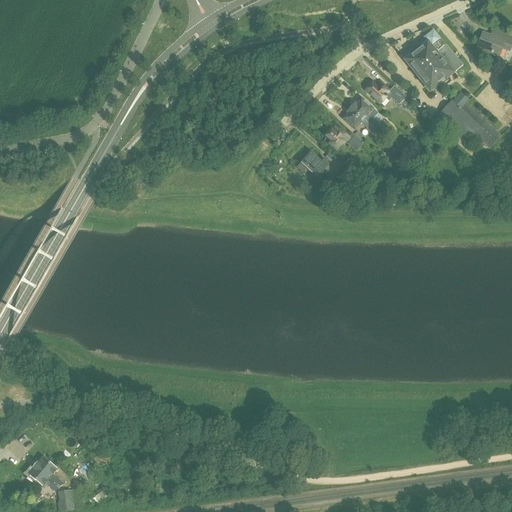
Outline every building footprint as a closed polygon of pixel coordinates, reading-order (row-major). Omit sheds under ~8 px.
[(401,56),(429,92),(463,66),(433,31),(425,37),(401,56)] [(486,51),(499,56),(502,48),(509,51),(511,43),(511,38),(506,36),(504,41),(483,34),(478,47),(486,50),(486,51)] [(456,72),(450,76),(454,82),(460,77),(456,72)] [(391,99),(399,106),(406,98),(394,87),(389,92),(380,84),(376,87),(372,84),(366,91),(380,104),(385,99),(389,102),(391,99)] [(507,90),(504,87),(499,92),(502,95),(507,90)] [(511,93),(507,90),(502,95),(506,98),(511,93)] [(475,135),(490,149),(502,136),(467,104),(470,100),(461,92),(453,102),(452,101),(435,119),(446,128),(450,123),(470,141),(475,135)] [(350,109),(370,126),(370,125),(376,130),(381,125),(374,119),(378,114),(373,110),(361,99),(356,104),(355,103),(350,109)] [(342,120),(354,131),(361,123),(367,129),(370,126),(350,109),(345,114),(347,115),(342,120)] [(345,143),(356,152),(359,149),(360,150),(363,146),(362,146),(364,144),(353,134),(349,138),(336,127),(334,129),(337,131),(335,133),(332,130),(325,137),(327,139),(324,142),(328,146),(329,145),(336,151),(341,146),(342,147),(345,143)] [(412,150),(419,157),(424,152),(416,145),(412,150)] [(346,167),(330,153),(326,159),(341,172),(346,167)] [(315,170),(320,175),(328,165),(323,160),(321,163),(310,154),(301,164),(298,167),(304,173),(307,169),(312,174),(315,170)] [(407,171),(411,166),(401,157),(398,160),(404,164),(402,167),(407,171)] [(43,458),(29,474),(30,475),(27,479),(33,484),(36,480),(43,486),(45,483),(54,490),(59,484),(50,477),(57,469),(43,458)] [(75,490),(71,491),(59,492),(60,503),(58,503),(59,511),(60,511),(78,510),(77,505),(77,504),(75,490)] [(87,511),(94,508),(86,497),(77,504),(77,505),(81,511),(87,511)]
